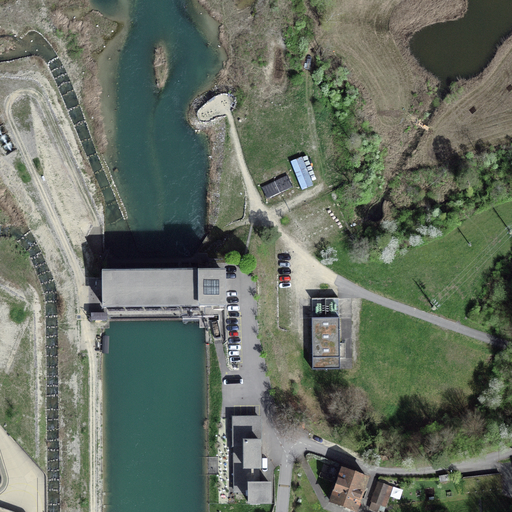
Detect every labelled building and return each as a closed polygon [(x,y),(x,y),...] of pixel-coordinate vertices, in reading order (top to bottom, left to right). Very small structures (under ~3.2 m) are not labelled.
[(108,275),(104,275),(104,281),(97,281),(97,288),(104,288),(104,307),(224,306),(224,274),(199,274),(108,275)] [(312,318),(312,370),(340,369),(339,318),(312,318)] [(234,418),(235,491),(249,491),(249,503),(270,504),(270,484),(250,484),(250,468),(260,468),(259,418),(234,418)] [(368,479),(343,469),(331,501),(356,511),(368,479)] [(500,474),(463,479),(464,494),(502,490),(500,474)] [(379,482),(372,501),(385,506),(392,487),(379,482)]
